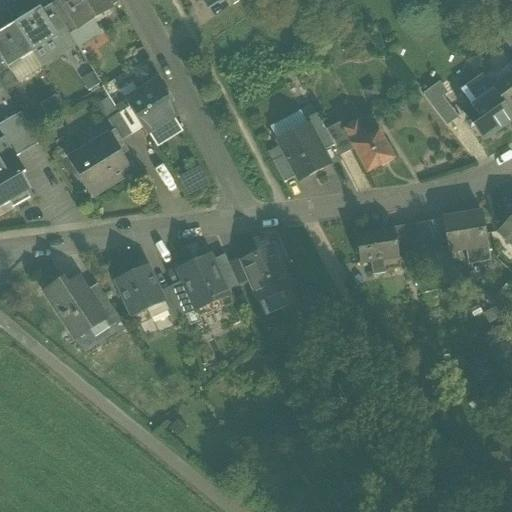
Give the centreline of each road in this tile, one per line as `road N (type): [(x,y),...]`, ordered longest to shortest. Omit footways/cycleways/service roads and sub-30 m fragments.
road 1 (unclassified): [(234,511),(0,321)]
road 2 (residential): [(250,219),(438,188),(511,156)]
road 3 (residential): [(0,251),(250,219)]
road 4 (residential): [(250,219),(140,0)]
